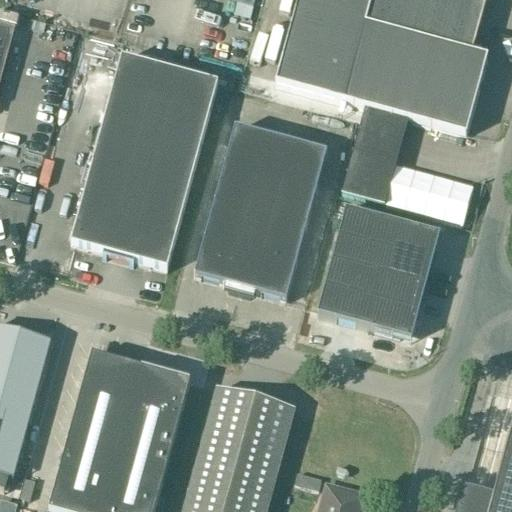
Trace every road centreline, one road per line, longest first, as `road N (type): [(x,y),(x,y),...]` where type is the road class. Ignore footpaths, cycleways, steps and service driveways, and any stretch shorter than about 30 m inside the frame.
road 1 (unclassified): [(446,404),(0,282)]
road 2 (unclassified): [(477,287),(511,158)]
road 3 (unclassified): [(446,404),(477,287)]
